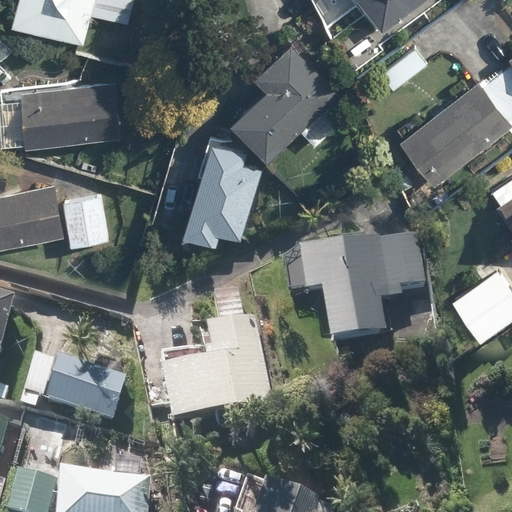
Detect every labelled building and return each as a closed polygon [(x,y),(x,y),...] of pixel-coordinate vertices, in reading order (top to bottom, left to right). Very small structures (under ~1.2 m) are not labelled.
[(22,0),(16,20),(86,40),(94,13),(128,22),(134,0),(22,0)] [(366,0),(385,26),(419,0),(366,0)] [(344,94),(292,32),(253,65),(270,86),(234,116),(269,157),(303,128),(316,144),(345,119),(333,104),(344,94)] [(429,62),(416,44),(382,70),(395,87),(429,62)] [(121,77),(27,81),(28,87),(30,139),(123,135),(121,77)] [(422,110),(395,130),(437,184),(511,126),(511,114),(487,82),(484,78),(429,120),(422,110)] [(225,240),(227,231),(246,236),(265,165),(245,160),(249,147),(212,138),(188,230),(225,240)] [(511,174),(490,189),(511,223),(511,174)] [(0,188),(0,243),(3,244),(66,231),(58,181),(8,190),(0,188)] [(108,238),(103,192),(66,196),(71,242),(108,238)] [(403,301),(402,292),(424,288),(417,239),(302,256),(309,299),(324,296),(325,304),(332,346),(388,338),(382,305),(403,301)] [(511,283),(501,267),(456,297),(483,337),(511,317),(511,283)] [(0,360),(15,306),(0,302),(0,360)] [(255,323),(209,332),(215,365),(162,376),(172,428),(272,407),(255,323)] [(56,361),(37,356),(28,394),(47,398),(56,361)] [(125,379),(62,363),(51,406),(115,422),(125,379)] [(0,461),(5,440),(9,425),(0,422),(0,461)] [(50,511),(59,482),(19,471),(7,511),(50,511)] [(149,511),(151,481),(61,476),(59,511),(149,511)] [(336,511),(337,510),(244,481),(234,511),(336,511)]
